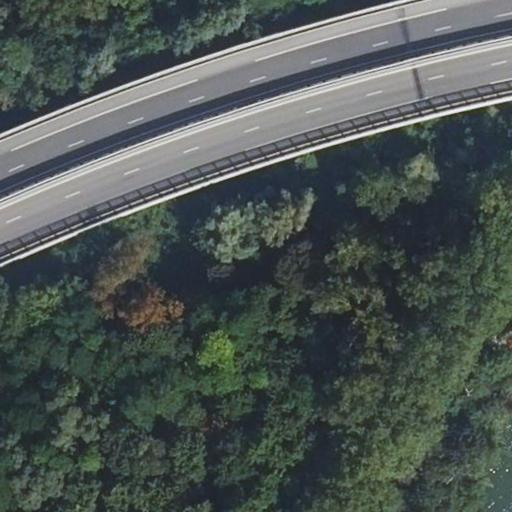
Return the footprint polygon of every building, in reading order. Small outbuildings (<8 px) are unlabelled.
[(405,9),(401,7),(395,8),(394,10),(392,13),(391,17),(400,49),(402,51),(405,53),(408,54),(412,53),(414,51),(416,48),(417,45),(409,14),(408,11),(405,9)] [(430,104),(431,100),(431,98),(421,64),(419,62),(415,61),(412,61),(409,62),(406,65),(405,68),(404,69),(415,106),(418,108),(422,108),(425,108),(428,106),(430,104)] [(180,109),(173,87),(171,84),(170,83),(167,82),(164,82),(162,83),(160,86),(159,89),(168,111),(169,114),(172,115),(175,115),(178,114),(180,112),(180,109)] [(200,162),(190,136),(187,134),(184,134),(181,135),(179,138),(178,140),(187,165),(187,166),(190,168),(192,169),(195,169),(198,167),(199,165),(200,162)] [(11,239),(1,214),(0,213),(0,244),(1,245),(3,246),(6,246),(9,245),(10,242),(11,239)]
